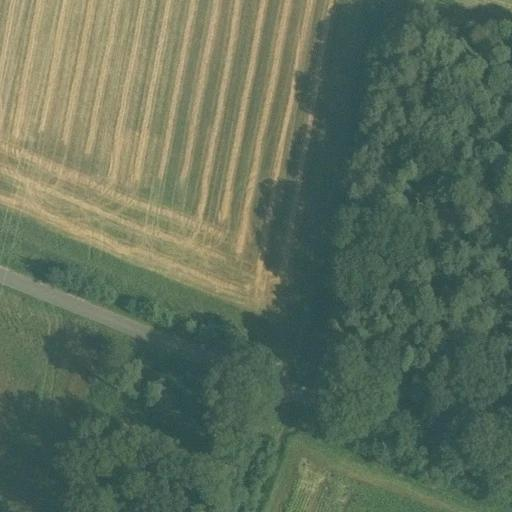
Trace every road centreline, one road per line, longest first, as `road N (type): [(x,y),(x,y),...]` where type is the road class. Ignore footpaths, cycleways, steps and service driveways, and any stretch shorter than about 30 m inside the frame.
road 1 (unclassified): [(511,482),(0,276)]
road 2 (track): [(277,388),(222,511)]
